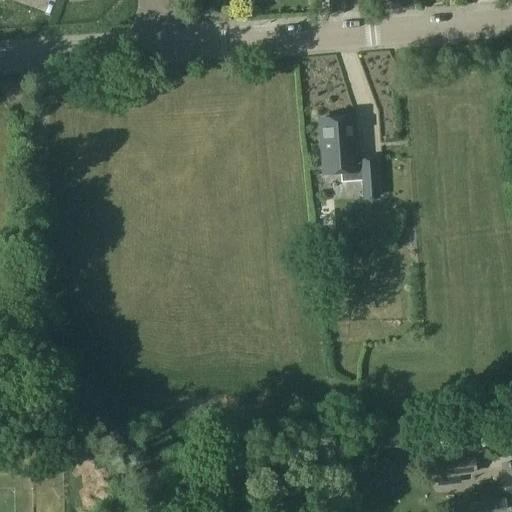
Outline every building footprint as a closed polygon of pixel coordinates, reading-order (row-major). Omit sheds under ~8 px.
[(353,117),(320,119),(324,174),(357,172),(353,117)] [(375,160),(362,161),(364,186),(377,185),(375,160)] [(437,426),(412,427),(412,442),(437,442),(437,426)] [(378,452),(406,453),(407,431),(378,431),(378,452)] [(469,434),(447,437),(449,452),(471,449),(469,434)] [(473,459),(439,463),(442,481),(455,479),(454,473),(474,471),(473,459)] [(504,473),(500,474),(501,485),(472,489),(474,511),(504,511),(507,511),(506,500),(511,499),(511,463),(503,464),(504,473)]
